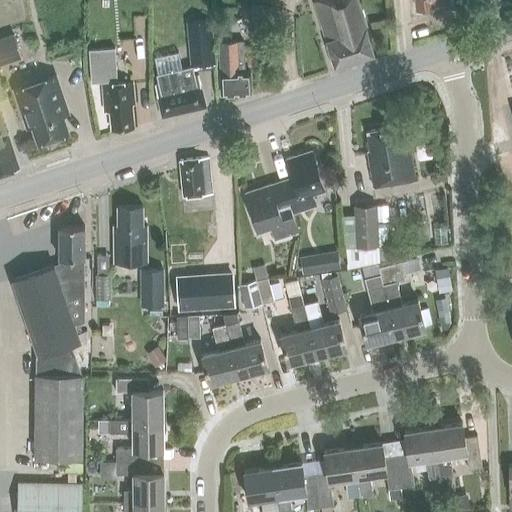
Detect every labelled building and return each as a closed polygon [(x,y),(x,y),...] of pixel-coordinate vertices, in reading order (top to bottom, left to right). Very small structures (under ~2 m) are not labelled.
[(334,68),(371,56),(362,28),(364,27),(354,0),(325,0),(314,3),(327,42),(325,42),(334,68)] [(429,7),(433,6),(433,3),(447,1),(447,0),(414,0),(415,8),(419,8),(420,11),(430,9),(429,7)] [(273,22),(273,7),(251,7),(251,22),(273,22)] [(192,63),(215,61),(212,19),(189,20),(192,63)] [(0,66),(21,59),(13,34),(0,38),(0,66)] [(220,94),(249,93),(248,72),(244,73),(242,41),(218,42),(219,74),(220,94)] [(102,82),(104,112),(109,111),(111,129),(133,127),(131,105),(133,104),(132,83),(117,84),(114,48),(88,50),(91,83),(102,82)] [(161,117),(205,107),(200,88),(197,76),(193,77),(191,67),(156,76),(158,85),(154,86),(157,98),(161,117)] [(37,142),(67,132),(62,115),(67,113),(55,75),(13,89),(26,127),(31,125),(37,142)] [(0,173),(18,168),(7,136),(8,135),(0,112),(0,99),(6,98),(0,78),(0,173)] [(366,131),(371,158),(368,159),(373,186),(414,179),(409,146),(407,146),(406,145),(404,146),(403,143),(413,141),(411,127),(401,128),(400,125),(366,131)] [(281,180),(291,212),(315,205),(310,191),(324,187),(312,150),(285,159),(291,177),(281,180)] [(183,196),(211,192),(208,157),(179,160),(183,196)] [(291,212),(281,180),(244,192),(256,230),(270,225),(274,238),(297,231),(291,212)] [(378,262),(376,205),(354,205),(356,247),(346,247),(346,265),(363,265),(378,262)] [(113,262),(146,261),(146,227),(145,227),(143,225),(141,225),(141,206),(117,206),(117,225),(116,225),(115,227),(113,227),(113,262)] [(59,258),(83,258),(84,258),(84,226),(58,226),(59,258)] [(177,228),(178,264),(200,263),(199,227),(177,228)] [(389,258),(388,246),(379,247),(380,261),(389,258)] [(300,257),(303,275),(341,268),(338,250),(300,257)] [(83,322),(83,258),(59,258),(59,262),(53,264),(53,265),(11,279),(36,351),(34,458),(81,458),(82,374),(81,374),(70,344),(79,340),(73,326),(83,322)] [(404,279),(402,273),(403,273),(401,261),(378,267),(395,335),(424,328),(417,300),(401,304),(395,281),(404,279)] [(363,266),(369,288),(375,311),(359,315),(366,343),(395,335),(378,267),(377,263),(363,266)] [(252,267),(255,281),(268,278),(264,264),(252,267)] [(452,290),(447,267),(434,270),(438,293),(452,290)] [(139,268),(139,306),(163,306),(163,268),(139,268)] [(177,285),(177,305),(233,305),(233,273),(205,273),(205,285),(177,285)] [(109,306),(108,274),(95,274),(96,307),(109,306)] [(347,308),(338,275),(321,280),(330,313),(347,308)] [(268,278),(255,281),(261,305),(274,302),(268,278)] [(261,305),(255,281),(239,285),(244,309),(261,305)] [(288,298),(290,308),(296,331),(280,335),(287,363),(316,355),(303,304),(300,294),(288,298)] [(303,304),(316,355),(345,348),(338,320),(322,324),(316,301),(303,304)] [(223,314),(225,324),(224,324),(237,375),(266,368),(260,340),(243,344),(236,314),(223,314)] [(199,315),(188,316),(188,338),(199,338),(199,315)] [(177,338),(188,338),(188,316),(176,316),(177,323),(177,336),(177,338)] [(177,336),(177,323),(169,323),(169,336),(177,336)] [(237,375),(224,324),(211,327),(217,351),(201,354),(208,382),(237,375)] [(108,420),(162,419),(162,391),(148,391),(147,378),(115,378),(115,392),(132,391),(133,419),(108,419),(108,420)] [(109,432),(133,432),(133,448),(115,448),(115,461),(148,460),(148,448),(162,448),(162,419),(108,420),(109,432)] [(433,427),(440,477),(441,477),(443,491),(454,489),(449,454),(465,451),(468,469),(481,467),(476,435),(463,437),(461,423),(433,427)] [(440,477),(433,427),(404,431),(407,453),(395,455),(401,498),(402,498),(400,487),(413,485),(409,460),(424,458),(428,479),(440,477)] [(401,498),(395,455),(383,457),(381,443),(352,447),(356,476),(357,476),(360,497),(373,495),(369,474),(385,472),(389,500),(401,498)] [(356,476),(352,447),(323,452),(327,473),(315,475),(319,507),(332,505),(328,480),(356,476)] [(148,460),(115,461),(116,474),(133,474),(133,490),(123,490),(124,502),(163,501),(162,472),(148,472),(148,460)] [(319,507),(315,475),(302,477),(300,463),(272,467),(279,511),(291,509),(289,494),(304,491),(307,509),(319,507)] [(279,511),(272,467),(243,471),(247,500),(260,498),(262,511),(279,511)] [(81,511),(82,482),(17,482),(17,511),(81,511)] [(453,497),(455,510),(469,508),(467,495),(453,497)] [(162,511),(163,501),(124,502),(123,511),(162,511)]
